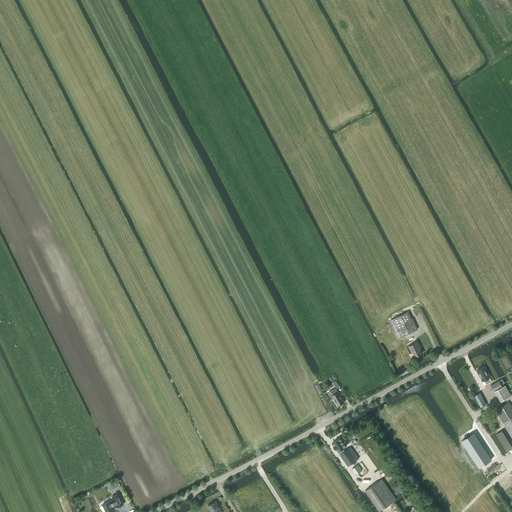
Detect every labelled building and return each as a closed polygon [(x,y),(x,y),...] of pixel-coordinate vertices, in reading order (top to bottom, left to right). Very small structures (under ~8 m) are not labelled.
[(412,319),(411,319),(408,312),(388,321),(397,339),(417,330),(412,319)] [(415,356),(422,353),(418,346),(419,345),(417,342),(409,346),(412,353),(413,353),(415,356)] [(490,377),(485,366),(477,370),(479,375),(480,374),(481,377),(480,377),(483,381),(484,380),(486,384),(492,381),(490,377)] [(495,383),(491,385),(494,391),(495,391),(500,402),(511,396),(505,385),(502,387),(501,385),(504,383),(502,379),(495,383)] [(338,406),(344,402),(338,392),(336,388),(331,391),(333,395),(332,395),(333,397),(332,398),(336,403),(337,403),(338,406)] [(475,396),(480,406),(486,403),(480,393),(475,396)] [(495,410),(511,437),(511,407),(509,402),(495,410)] [(479,440),(474,433),(462,440),(464,445),(471,455),(479,467),(491,459),(485,449),(479,440)] [(344,441),(343,441),(340,437),(335,441),(332,443),(334,446),(333,446),(336,449),(338,452),(340,454),(347,465),(348,466),(356,460),(348,448),(344,451),(342,449),(346,446),(346,445),(347,444),(344,441)] [(356,474),(362,470),(358,464),(352,468),(356,474)] [(379,510),(392,501),(378,481),(365,490),(379,510)] [(117,507),(123,504),(118,494),(112,497),(113,500),(110,502),(110,501),(102,505),(105,511),(109,511),(114,510),(113,507),(116,506),(117,507)] [(220,511),(215,502),(207,506),(210,511),(220,511)]
